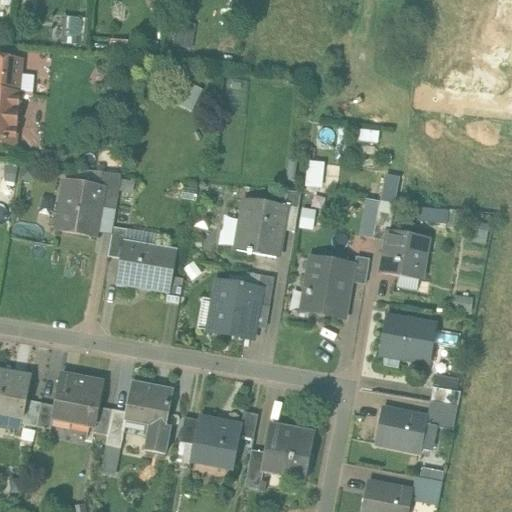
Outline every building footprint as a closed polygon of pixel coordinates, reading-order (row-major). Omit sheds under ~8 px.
[(167,0),(149,0),(152,3),(151,9),(167,10),(167,0)] [(86,44),(87,16),(63,16),(62,44),(86,44)] [(193,34),(177,31),(175,46),(190,49),(193,34)] [(132,44),(112,42),(111,54),(131,56),(132,44)] [(179,104),(193,111),(203,89),(189,82),(179,104)] [(0,93),(0,144),(8,145),(9,129),(17,130),(21,95),(0,93)] [(378,141),(379,131),(360,129),(358,139),(378,141)] [(105,189),(64,181),(55,232),(97,239),(102,209),(105,189)] [(119,191),(105,189),(102,209),(115,211),(119,191)] [(301,194),(288,192),(285,207),(281,231),(295,233),(299,209),(301,194)] [(285,207),(245,200),(237,252),(248,254),(248,255),(252,256),(252,254),(276,258),(281,231),(285,207)] [(447,225),(450,212),(424,207),(422,220),(447,225)] [(300,227),(314,229),(316,209),(301,208),(300,227)] [(393,217),(378,214),(373,240),(387,242),(389,233),(390,233),(393,217)] [(128,231),(113,229),(108,258),(122,260),(124,244),(125,244),(128,231)] [(390,233),(389,233),(387,242),(382,274),(421,281),(428,240),(390,233)] [(125,244),(124,244),(122,260),(117,284),(168,293),(169,293),(171,279),(176,253),(125,244)] [(369,261),(356,259),(352,281),(365,284),(369,261)] [(350,267),(310,260),(304,293),(309,299),(307,312),(345,319),(349,293),(345,292),(350,267)] [(258,288),(260,276),(247,274),(246,279),(230,276),(229,283),(258,288)] [(260,276),(258,288),(259,288),(256,306),(270,308),(275,279),(260,276)] [(183,281),(171,279),(169,293),(168,293),(166,304),(179,306),(183,281)] [(229,283),(220,281),(210,333),(250,340),(253,328),(256,306),(259,288),(258,288),(229,283)] [(454,297),(452,311),(470,314),(472,299),(454,297)] [(270,308),(256,306),(253,328),(266,331),(270,308)] [(437,325),(386,317),(379,358),(430,367),(430,363),(436,332),(437,325)] [(436,332),(430,363),(440,365),(443,349),(448,350),(450,335),(436,332)] [(29,379),(0,373),(0,414),(21,418),(23,418),(26,402),(31,379),(29,378),(29,379)] [(447,391),(461,394),(464,376),(456,375),(455,382),(448,380),(447,391)] [(54,407),(52,417),(54,417),(96,426),(99,409),(103,386),(60,378),(54,407)] [(173,393),(132,385),(126,414),(125,419),(127,419),(150,424),(145,452),(165,456),(171,429),(166,428),(173,393)] [(434,404),(458,407),(461,394),(447,391),(433,389),(431,403),(434,404)] [(41,405),(26,402),(23,418),(21,418),(20,425),(36,428),(41,405)] [(458,407),(434,404),(431,420),(442,422),(441,429),(453,431),(458,407)] [(54,407),(41,405),(36,428),(51,431),(54,417),(52,417),(54,407)] [(113,411),(99,409),(96,426),(94,434),(108,437),(113,411)] [(126,414),(113,411),(108,437),(106,447),(121,450),(127,419),(125,419),(126,414)] [(428,420),(382,411),(375,444),(421,453),(428,420)] [(258,416),(244,413),(240,430),(241,430),(240,438),(254,441),(258,416)] [(180,444),(193,446),(198,421),(185,419),(180,444)] [(240,430),(198,421),(193,446),(190,461),(234,469),(240,438),(241,430),(240,430)] [(313,437),(270,429),(265,454),(263,468),(264,468),(306,476),(313,437)] [(190,461),(193,446),(180,444),(177,463),(190,466),(190,461)] [(265,454),(251,452),(244,489),(260,492),(264,468),(263,468),(265,454)] [(443,483),(415,478),(415,479),(419,480),(416,494),(428,497),(427,504),(438,507),(443,483)] [(408,511),(412,494),(367,485),(361,511),(408,511)]
